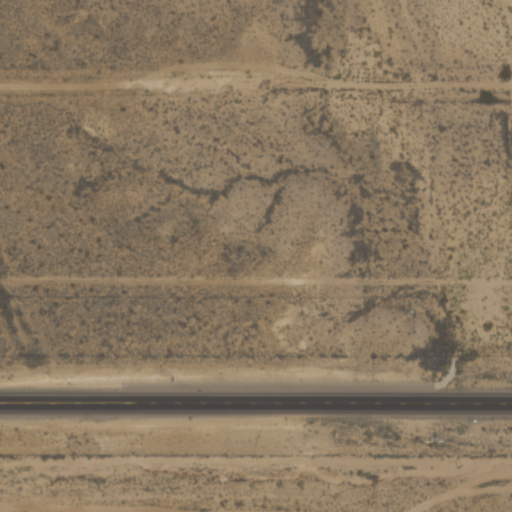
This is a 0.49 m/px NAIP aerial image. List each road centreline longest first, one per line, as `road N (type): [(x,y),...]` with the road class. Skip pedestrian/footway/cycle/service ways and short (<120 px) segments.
road 1 (primary): [(511,391),(0,390)]
road 2 (track): [(0,86),(463,82)]
road 3 (track): [(0,507),(121,511)]
